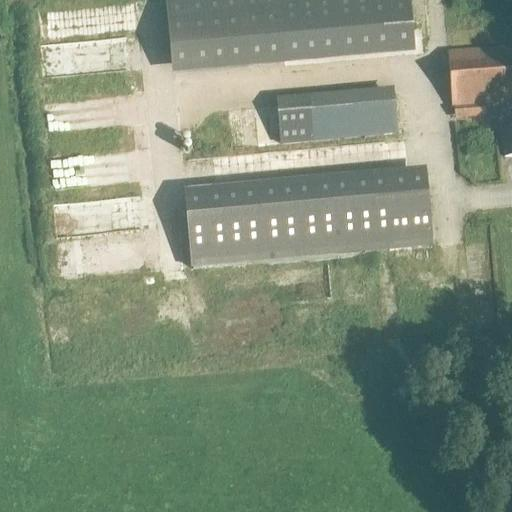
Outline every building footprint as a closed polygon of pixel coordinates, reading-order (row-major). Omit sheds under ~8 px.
[(412,41),(408,0),(194,0),(167,3),(172,63),(412,41)] [(128,18),(108,19),(109,42),(129,42),(128,18)] [(356,50),(357,71),(418,69),(417,47),(356,50)] [(453,108),(484,105),(511,102),(511,50),(449,56),(453,108)] [(297,68),(315,73),(319,60),(302,54),(297,68)] [(178,90),(208,89),(207,66),(177,67),(178,90)] [(44,82),(63,81),(63,68),(44,68),(44,82)] [(279,107),(282,146),(396,136),(393,97),(279,107)] [(511,129),(502,131),(505,159),(511,157),(511,129)] [(260,131),(242,132),(243,143),(261,141),(260,131)] [(72,157),(100,156),(100,148),(71,150),(72,157)] [(237,177),(263,173),(262,165),(235,170),(237,177)] [(332,197),(187,210),(192,271),(432,249),(426,188),(388,192),(386,179),(331,184),(332,197)] [(494,218),(511,217),(511,204),(493,205),(494,218)] [(74,244),(74,225),(59,224),(58,244),(74,244)]
